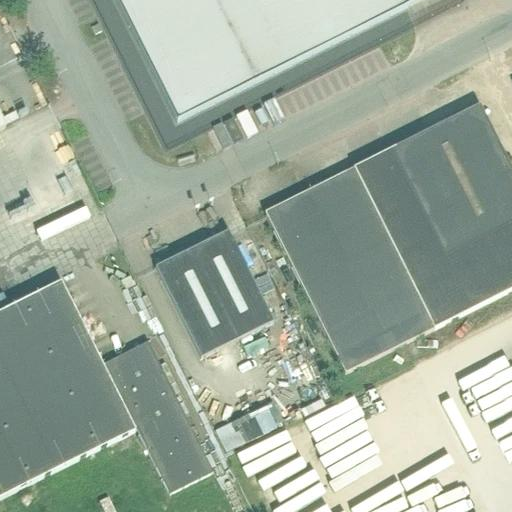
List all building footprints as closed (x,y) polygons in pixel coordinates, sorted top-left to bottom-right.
[(112,0),(176,126),(427,0),(112,0)] [(27,73),(0,82),(0,97),(9,122),(41,110),(27,73)] [(263,217),(309,308),(343,378),(511,293),(511,177),(478,109),(263,217)] [(154,272),(199,362),(272,326),(227,236),(154,272)] [(0,502),(137,434),(168,498),(212,476),(147,346),(100,369),(59,286),(0,315),(0,502)] [(97,511),(109,511),(105,503),(96,508),(97,511)]
